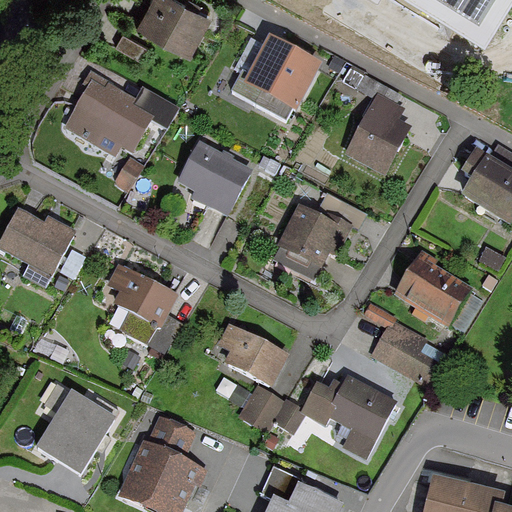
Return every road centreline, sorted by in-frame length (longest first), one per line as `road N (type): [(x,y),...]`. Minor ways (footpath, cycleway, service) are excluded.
road 1 (residential): [(6,161),(301,322),(323,325),(339,319),(465,118)]
road 2 (residential): [(465,118),(234,0)]
road 3 (residential): [(104,0),(6,161)]
road 4 (residential): [(511,450),(443,429),(405,449),(377,511)]
